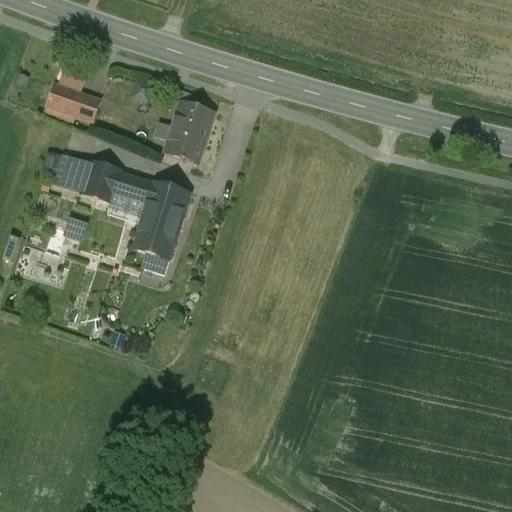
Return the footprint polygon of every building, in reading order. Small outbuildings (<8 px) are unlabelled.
[(88,70),(69,63),(59,91),(79,98),(88,70)] [(59,91),(54,89),(46,110),(74,120),(76,121),(92,127),(100,105),(79,98),(59,91)] [(214,116),(180,105),(171,131),(159,127),(155,140),(167,144),(163,158),(182,164),(181,166),(184,167),(184,165),(197,169),(214,116)] [(74,120),(46,110),(44,117),(71,126),(74,120)] [(119,176),(90,167),(81,197),(109,206),(112,198),(118,177),(119,176)] [(153,188),(118,177),(112,198),(146,209),(153,188)] [(188,197),(154,187),(146,209),(146,210),(133,253),(145,257),(168,265),(174,245),(173,244),(188,197)] [(80,239),(82,222),(62,221),(60,238),(80,239)] [(168,265),(145,257),(140,272),(164,279),(168,265)]
